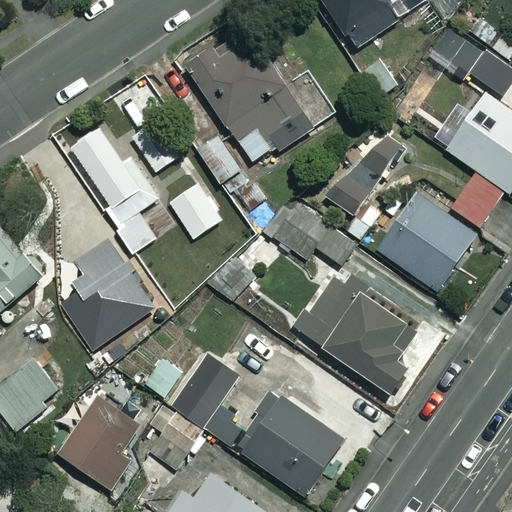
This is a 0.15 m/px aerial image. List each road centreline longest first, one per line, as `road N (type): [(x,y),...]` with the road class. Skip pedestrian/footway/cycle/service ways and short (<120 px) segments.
road 1 (tertiary): [(511,342),(394,511)]
road 2 (residential): [(158,0),(0,107)]
